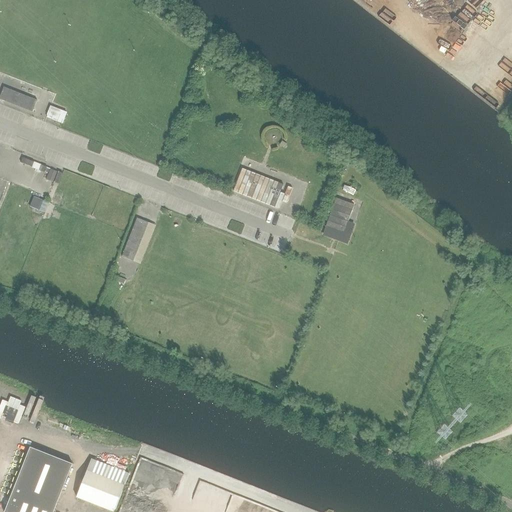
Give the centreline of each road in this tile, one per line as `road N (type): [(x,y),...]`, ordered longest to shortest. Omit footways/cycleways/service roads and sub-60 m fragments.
road 1 (track): [(0,298),(511,505)]
road 2 (unclassified): [(0,122),(286,234)]
